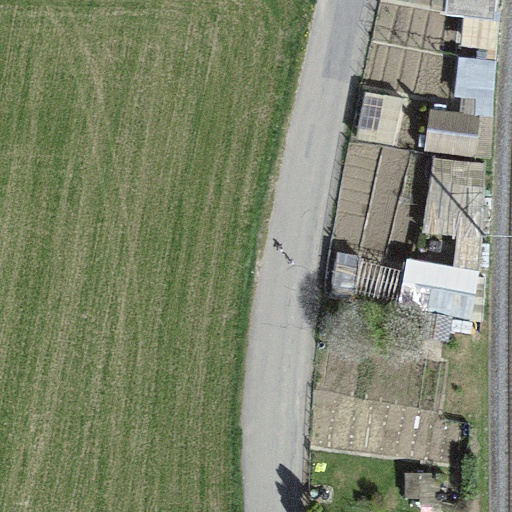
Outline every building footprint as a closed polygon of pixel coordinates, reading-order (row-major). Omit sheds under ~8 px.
[(504,0),(392,0),(392,6),(504,12),(504,0)] [(391,40),(450,44),(453,10),(394,5),(391,40)] [(505,26),(470,19),(463,50),(499,57),(505,26)] [(446,94),(438,146),(484,153),(497,65),(462,60),(456,96),(446,94)] [(413,140),(408,88),(365,92),(371,145),(413,140)] [(406,313),(481,315),(482,267),(408,264),(406,313)]
